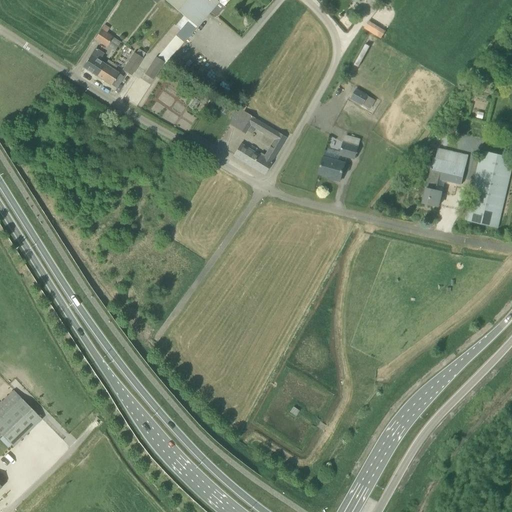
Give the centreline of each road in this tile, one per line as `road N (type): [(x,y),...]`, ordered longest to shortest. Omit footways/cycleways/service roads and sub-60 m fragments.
road 1 (secondary): [(264,511),(138,388),(0,180)]
road 2 (secondary): [(0,208),(152,434),(231,511)]
road 3 (unclassified): [(265,189),(0,30)]
road 4 (secondary): [(511,314),(393,430),(347,511)]
road 5 (unclassified): [(511,249),(265,189)]
road 6 (unclassified): [(265,189),(336,58),(332,32),(303,0)]
road 7 (secondary): [(377,511),(427,430),(511,340)]
road 8 (track): [(156,337),(265,189)]
